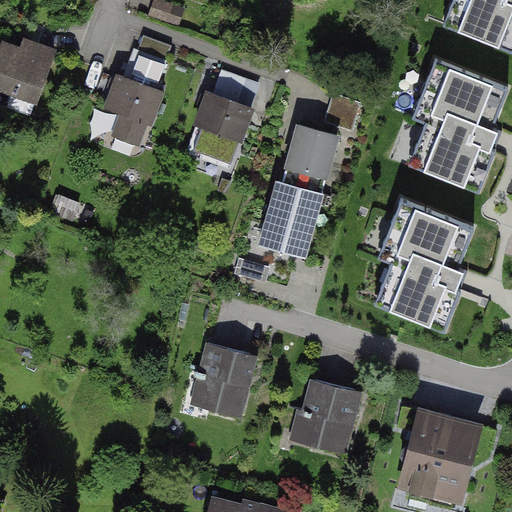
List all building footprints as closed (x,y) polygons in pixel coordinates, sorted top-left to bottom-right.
[(185,6),(166,0),(154,0),(149,15),(179,25),(185,6)] [(511,0),(450,0),(439,29),(505,54),(511,34),(511,0)] [(0,100),(35,115),(59,56),(5,33),(0,45),(0,100)] [(173,44),(144,35),(140,48),(168,57),(173,44)] [(500,66),(430,39),(407,100),(422,105),(400,163),(466,188),(492,119),(481,115),(500,66)] [(126,75),(118,72),(106,105),(122,111),(113,133),(143,144),(151,123),(158,125),(171,90),(158,86),(167,58),(136,47),(126,75)] [(234,167),(256,107),(209,90),(187,149),(234,167)] [(363,102),(335,91),(325,118),(354,128),(363,102)] [(341,133),(299,121),(287,164),(329,176),(341,133)] [(308,256),(326,191),(280,178),(262,243),(308,256)] [(464,213),(394,187),(371,247),(386,253),(364,311),(430,335),(456,267),(445,263),(464,213)] [(189,406),(246,421),(262,358),(205,343),(189,406)] [(347,464),(366,392),(304,375),(285,447),(347,464)] [(451,416),(413,406),(390,491),(428,501),(451,416)] [(486,425),(451,416),(428,501),(464,510),(486,425)] [(271,511),(210,497),(206,511),(271,511)]
